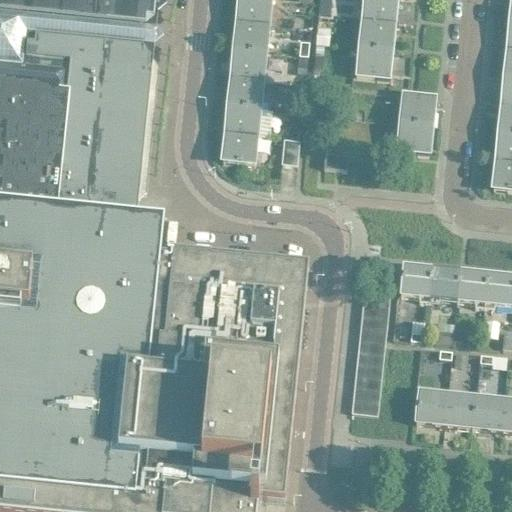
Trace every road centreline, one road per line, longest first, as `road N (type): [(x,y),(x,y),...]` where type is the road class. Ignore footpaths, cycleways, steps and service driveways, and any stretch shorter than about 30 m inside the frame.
road 1 (residential): [(316,452),(334,241),(305,218),(221,205),(192,172),(202,0)]
road 2 (residential): [(511,221),(466,214),(458,200),(475,0)]
road 3 (residential): [(316,452),(511,471)]
